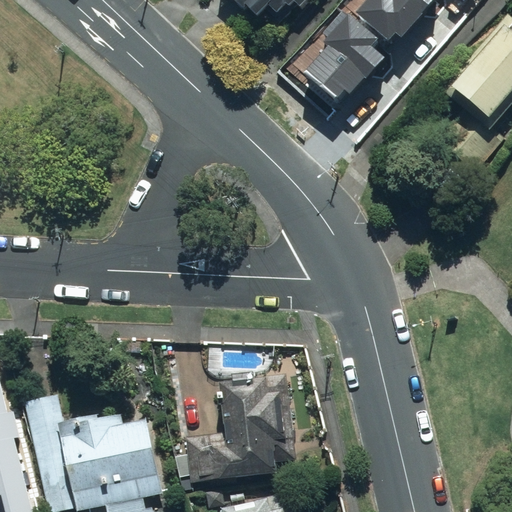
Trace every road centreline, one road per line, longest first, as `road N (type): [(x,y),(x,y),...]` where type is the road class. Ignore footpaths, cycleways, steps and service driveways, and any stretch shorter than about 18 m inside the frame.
road 1 (secondary): [(351,270),(293,180),(106,0)]
road 2 (residential): [(0,263),(351,270)]
road 3 (secondary): [(411,511),(351,270)]
